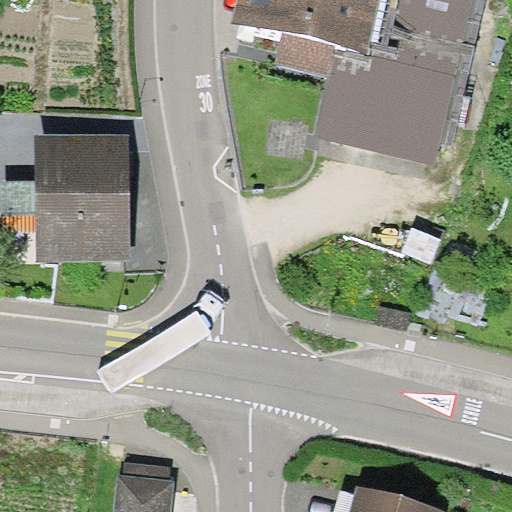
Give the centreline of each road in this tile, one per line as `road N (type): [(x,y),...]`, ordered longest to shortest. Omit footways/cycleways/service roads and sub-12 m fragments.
road 1 (unclassified): [(241,378),(192,0)]
road 2 (secondary): [(241,378),(511,440)]
road 3 (secondary): [(0,347),(241,378)]
road 4 (unclassified): [(243,511),(241,378)]
